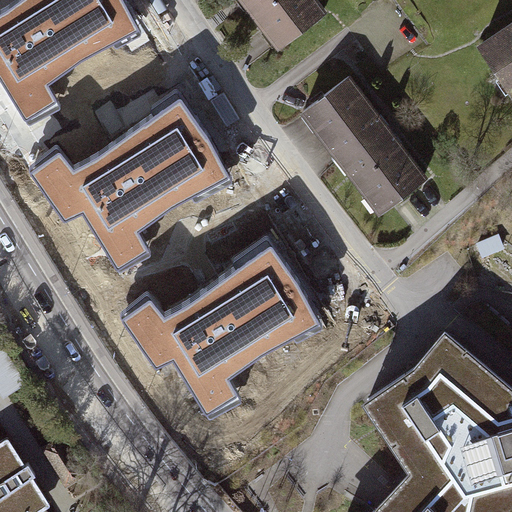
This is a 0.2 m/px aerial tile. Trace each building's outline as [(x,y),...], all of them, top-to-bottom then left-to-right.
[(0,78),(30,126),(61,110),(47,85),(79,62),(113,44),(117,49),(143,35),(123,0),(26,0),(8,14),(0,17),(0,78)] [(318,0),(242,0),(284,53),(332,16),(318,0)] [(511,21),(477,45),(511,95),(511,21)] [(348,78),(305,110),(386,219),(429,187),(348,78)] [(210,140),(177,94),(149,114),(153,121),(97,160),(76,172),(60,153),(30,175),(65,223),(83,215),(117,272),(150,254),(140,233),(169,209),(194,198),(196,203),(232,183),(210,140)] [(189,309),(166,321),(151,302),(123,320),(158,370),(174,363),(207,419),(240,399),(230,382),(259,362),(295,343),(298,348),(326,332),(300,284),(267,241),(235,264),(240,271),(189,309)] [(411,359),(360,394),(406,462),(359,511),(501,511),(511,509),(511,379),(443,321),(411,359)] [(9,348),(3,351),(0,344),(0,389),(2,396),(26,386),(9,348)] [(2,437),(0,438),(0,511),(30,511),(44,504),(2,437)]
